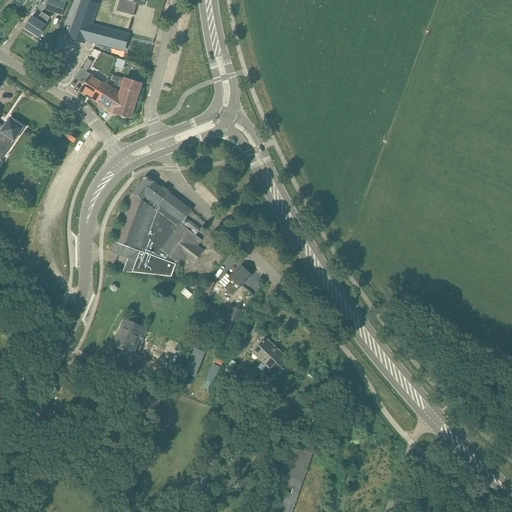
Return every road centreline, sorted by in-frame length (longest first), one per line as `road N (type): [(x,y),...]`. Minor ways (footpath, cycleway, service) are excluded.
road 1 (tertiary): [(511,494),(378,352),(315,266),(245,135),(218,116)]
road 2 (unclassified): [(172,167),(346,349),(409,445)]
road 3 (tertiary): [(30,390),(78,310),(92,200),(123,161)]
road 4 (unclassified): [(109,143),(75,105),(0,54)]
road 5 (residential): [(174,8),(153,107),(161,142)]
road 6 (unclassified): [(10,511),(37,429),(30,390)]
road 7 (tertiary): [(218,116),(228,90),(208,0)]
